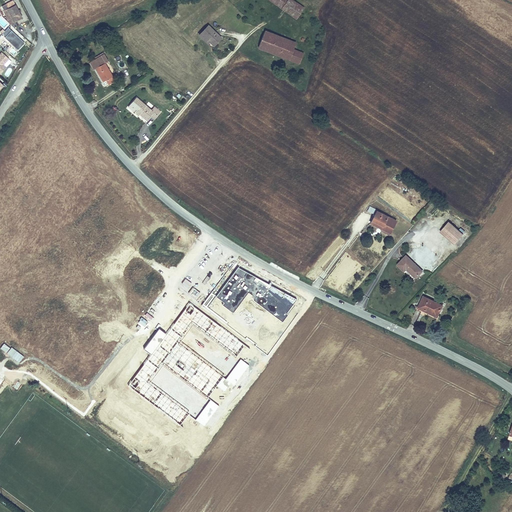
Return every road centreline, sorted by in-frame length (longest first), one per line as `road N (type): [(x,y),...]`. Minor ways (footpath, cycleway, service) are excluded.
road 1 (secondary): [(48,43),(106,139),(189,217),(270,269),(511,389)]
road 2 (track): [(510,388),(441,511)]
